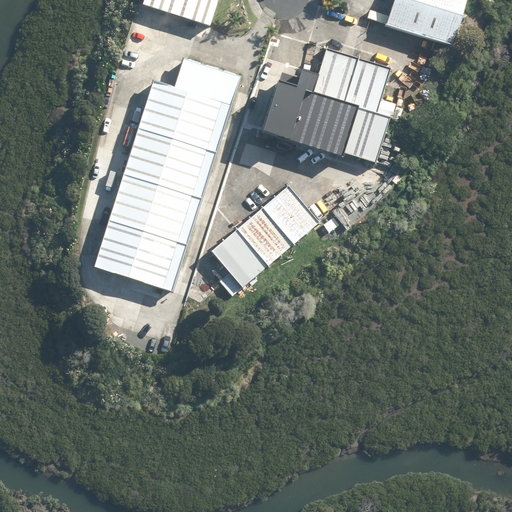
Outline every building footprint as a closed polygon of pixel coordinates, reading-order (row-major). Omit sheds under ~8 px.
[(144,0),(143,5),(211,26),(218,0),(144,0)] [(467,0),(392,0),(385,25),(452,47),(467,0)] [(314,48),(308,67),(317,70),(323,51),(314,48)] [(392,70),(328,50),(314,94),(280,83),(266,128),(377,163),(391,118),(378,114),(392,70)] [(174,294),(242,77),(185,59),(177,87),(155,80),(95,269),(174,294)] [(305,70),(299,89),(308,92),(314,73),(305,70)] [(213,253),(244,289),(320,224),(289,188),(213,253)] [(315,198),(307,205),(319,220),(328,214),(315,198)]
